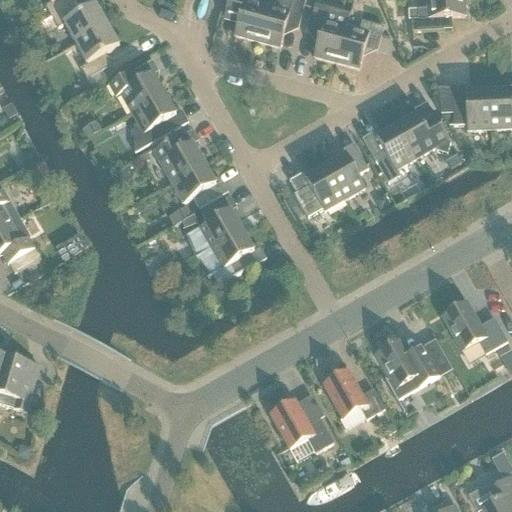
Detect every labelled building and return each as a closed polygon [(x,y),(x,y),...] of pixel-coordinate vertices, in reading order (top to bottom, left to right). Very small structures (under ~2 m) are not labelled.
[(49,0),(51,4),(45,8),(51,19),(73,7),(69,0),(49,0)] [(240,16),(235,38),(257,44),(267,8),(254,5),(255,0),(230,0),(227,13),(240,16)] [(280,50),(286,28),(298,31),(306,1),(301,0),(269,0),(267,8),(257,44),(280,50)] [(412,22),(412,34),(451,32),(451,19),(466,19),(464,0),(427,0),(428,10),(408,11),(409,22),(412,22)] [(79,17),(73,7),(51,19),(58,31),(65,27),(76,46),(108,28),(96,7),(79,17)] [(320,37),(314,59),(337,65),(346,29),(334,26),(336,16),(314,10),(308,34),(320,37)] [(359,33),(346,29),(337,65),(360,71),(365,50),(377,53),(384,29),(362,23),(359,33)] [(119,49),(108,28),(76,46),(87,66),(80,70),(87,81),(109,69),(103,58),(119,49)] [(153,62),(131,75),(109,87),(116,99),(121,96),(132,116),(164,97),(153,77),(159,73),(153,62)] [(467,127),(467,133),(491,132),(489,95),(466,96),(466,88),(452,89),(454,128),(467,127)] [(511,93),(489,95),(491,132),(511,131),(511,93)] [(176,117),(164,97),(132,116),(138,126),(135,128),(135,155),(189,125),(182,114),(176,117)] [(448,156),(451,146),(427,104),(414,111),(418,118),(397,129),(416,162),(436,150),(437,153),(448,156)] [(416,162),(397,129),(377,141),(374,134),(362,141),(388,185),(399,179),(396,173),(416,162)] [(199,143),(193,132),(154,154),(172,185),(187,177),(204,167),(193,147),(199,143)] [(345,202),(365,191),(358,178),(368,172),(354,146),(343,152),(346,158),(326,170),(345,202)] [(204,167),(187,177),(172,185),(184,206),(193,200),(199,211),(228,195),(222,183),(216,187),(204,167)] [(309,222),(345,202),(330,177),(326,170),(306,181),(302,175),(289,183),(297,196),(295,197),(309,222)] [(126,171),(116,177),(122,186),(132,181),(126,171)] [(0,232),(20,221),(4,192),(0,194),(0,232)] [(380,199),(378,206),(381,211),(391,206),(386,196),(380,199)] [(196,260),(242,233),(231,213),(237,209),(231,198),(202,215),(208,226),(188,237),(196,260)] [(186,209),(175,215),(180,225),(192,218),(186,209)] [(20,221),(0,232),(0,257),(2,256),(8,267),(35,251),(30,242),(32,241),(20,221)] [(254,254),(242,233),(196,260),(219,288),(267,261),(260,250),(254,254)] [(467,306),(442,320),(462,354),(478,345),(486,357),(508,345),(494,320),(480,328),(467,306)] [(440,379),(428,358),(414,366),(401,343),(376,358),(396,392),(392,394),(397,403),(440,379)] [(511,353),(501,360),(511,379),(511,378),(511,353)] [(0,379),(0,406),(13,411),(27,415),(40,370),(6,360),(0,379)] [(367,423),(385,412),(374,392),(362,398),(349,373),(324,388),(343,422),(360,412),(367,423)] [(315,456),(334,446),(321,421),(309,428),(296,403),(271,418),(290,452),(307,442),(315,456)] [(511,511),(511,479),(492,491),(498,502),(480,511),(511,511)]
